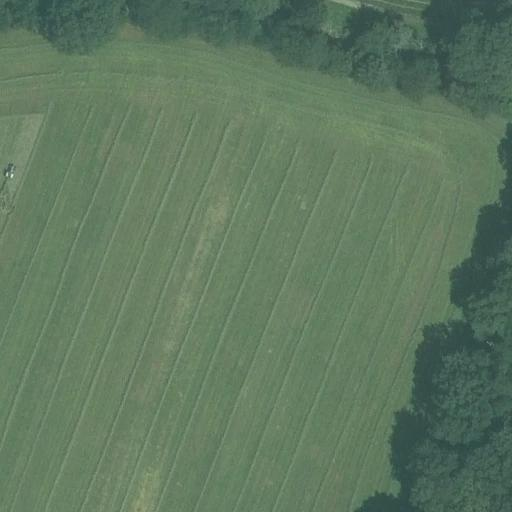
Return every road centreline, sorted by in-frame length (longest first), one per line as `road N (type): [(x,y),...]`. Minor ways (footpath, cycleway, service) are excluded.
road 1 (track): [(511,72),(351,49),(191,0)]
road 2 (track): [(421,511),(511,266)]
